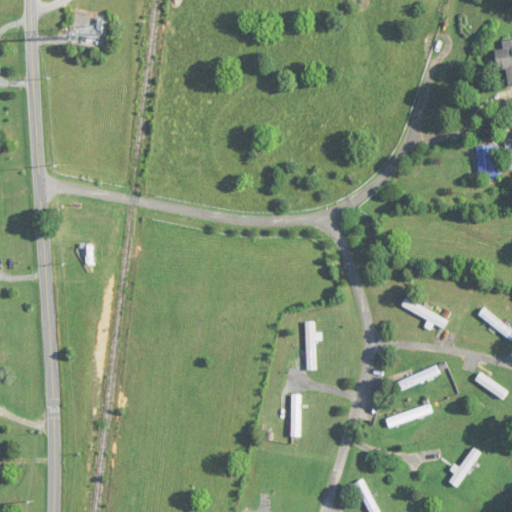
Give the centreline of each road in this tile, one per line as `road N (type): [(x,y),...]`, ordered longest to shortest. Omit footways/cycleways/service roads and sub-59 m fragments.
road 1 (secondary): [(55,511),(33,0)]
road 2 (residential): [(237,219),(326,218),(362,298),(367,368),(326,511)]
road 3 (residential): [(40,182),(237,219)]
road 4 (residential): [(326,218),(390,169),(430,78)]
